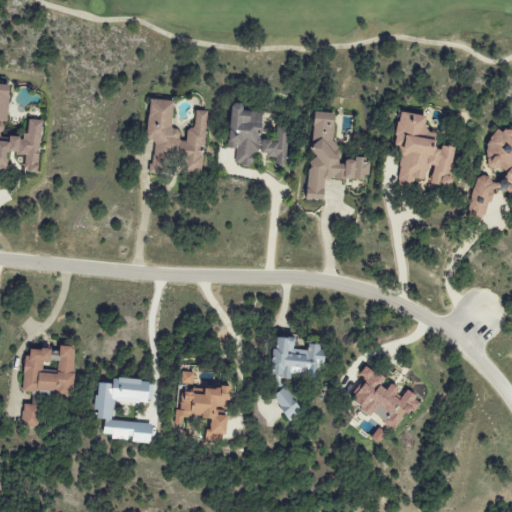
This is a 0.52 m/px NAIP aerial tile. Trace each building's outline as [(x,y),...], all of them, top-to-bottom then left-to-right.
[(13,86),(0,84),(0,177),(7,178),(10,153),(27,155),(25,172),(39,173),(45,120),(31,119),(29,137),(6,135),(13,86)] [(209,111),(197,110),(195,130),(184,129),(184,130),(173,129),(176,101),(152,99),(148,141),(154,141),(151,173),(168,175),(170,152),(188,153),(186,172),(203,174),(209,111)] [(291,129),(277,128),(276,139),(263,138),(266,112),(247,110),(247,105),(232,103),(228,148),(238,149),(236,164),(256,167),(257,154),(278,156),(277,164),(287,165),(291,129)] [(326,179),(368,180),(368,159),(349,158),(349,164),(338,164),(339,113),(316,112),(315,160),(310,160),(309,200),(326,200),(326,179)] [(452,186),(455,147),(437,146),(438,133),(427,133),(429,115),(398,113),(396,146),(401,147),(398,183),(414,185),(414,178),(430,179),(430,184),(452,186)] [(511,178),(511,132),(499,127),(481,163),(511,178)] [(468,210),(487,216),(495,189),(507,193),(510,184),(478,175),(468,210)] [(318,375),(318,367),(324,367),(325,345),(310,344),(310,350),(296,350),(297,338),(277,337),(275,377),(291,377),(291,374),(318,375)] [(23,391),(71,394),(74,347),(60,346),(59,351),(26,348),(23,391)] [(400,407),(415,414),(423,397),(406,389),(405,390),(392,384),(390,389),(383,386),(387,378),(367,368),(350,402),(387,420),(391,412),(396,415),(400,407)] [(195,374),(182,371),(180,382),(192,385),(195,374)] [(112,420),(113,401),(148,404),(150,382),(114,378),(114,384),(96,383),(93,418),(105,419),(103,434),(112,435),(111,438),(132,440),(132,442),(150,444),(152,424),(112,420)] [(182,392),(180,411),(175,410),(173,424),(182,425),(183,415),(203,417),(202,419),(211,419),(210,431),(206,431),(206,440),(217,441),(218,433),(227,434),(229,416),(218,415),(219,407),(226,408),(227,400),(233,401),(234,389),(207,386),(206,394),(182,392)] [(273,398),(291,421),(304,410),(286,388),(273,398)] [(22,427),(39,427),(40,405),(23,405),(22,427)]
